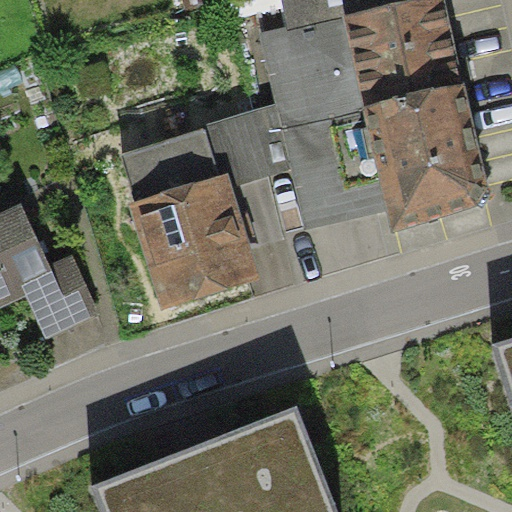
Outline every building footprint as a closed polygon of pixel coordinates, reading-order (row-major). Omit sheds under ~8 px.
[(224,0),(183,0),(187,11),(225,0),(224,0)] [(411,0),(287,26),(260,33),(276,103),(281,128),(363,110),(362,103),(464,80),(445,0),(411,0)] [(281,0),(287,26),(411,0),(281,0)] [(490,186),(464,80),(362,103),(363,110),(281,128),(291,169),(305,230),(386,211),(392,233),(481,205),(490,186)] [(276,103),(204,126),(220,175),(227,173),(232,189),(291,169),(281,128),(276,103)] [(129,203),(162,309),(260,278),(232,189),(227,173),(220,175),(204,126),(123,152),(138,201),(129,203)] [(23,203),(0,213),(0,308),(26,296),(46,339),(101,314),(74,255),(52,265),(23,203)] [(511,511),(511,332),(490,339),(511,413),(511,511),(336,511),(295,406),(194,445),(93,484),(104,511),(511,511)]
